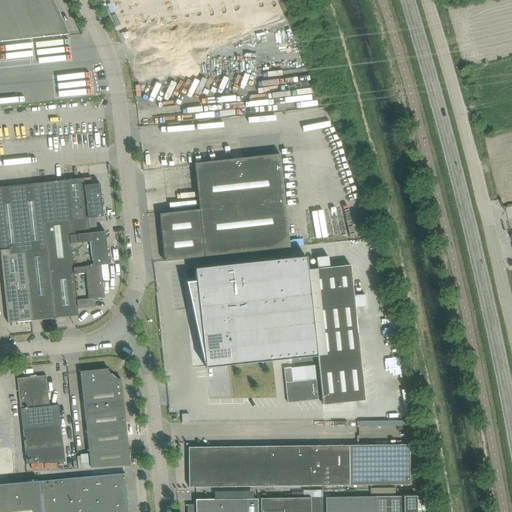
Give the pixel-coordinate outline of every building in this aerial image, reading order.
[(0,0),(0,41),(68,35),(52,0),(0,0)] [(272,0),(113,0),(125,24),(223,11),(235,36),(279,16),(272,0)] [(162,237),(287,224),(279,154),(194,164),(199,209),(159,214),(162,237)] [(92,184),(91,178),(40,183),(44,223),(103,216),(100,184),(92,184)] [(0,251),(0,256),(24,253),(47,251),(44,223),(40,183),(0,187),(0,251)] [(97,232),(95,218),(103,217),(103,216),(44,223),(47,251),(50,270),(73,268),(101,265),(109,264),(105,231),(97,232)] [(165,261),(290,247),(287,224),(162,237),(165,261)] [(31,321),(55,318),(50,270),(47,251),(24,253),(31,321)] [(8,323),(31,321),(24,253),(0,256),(8,323)] [(332,256),(332,266),(343,266),(342,256),(332,256)] [(196,282),(187,283),(192,308),(199,308),(205,362),(205,368),(318,356),(323,405),(333,404),(365,400),(357,328),(356,317),(351,265),(340,266),(329,267),(318,269),(308,270),(307,270),(306,257),(195,269),(196,282)] [(78,308),(95,307),(94,299),(104,298),(101,265),(73,268),(78,308)] [(78,316),(78,308),(73,268),(50,270),(55,318),(78,316)] [(291,367),(284,368),(287,403),(318,399),(316,379),(293,382),(291,367)] [(118,379),(109,372),(108,369),(80,372),(83,399),(123,395),(121,379),(118,379)] [(59,405),(50,406),(46,375),(34,377),(43,463),(65,462),(59,405)] [(26,464),(43,463),(34,377),(17,378),(26,464)] [(88,440),(127,435),(123,395),(83,399),(88,440)] [(358,419),(359,445),(385,444),(384,432),(407,431),(406,419),(392,420),(392,417),(358,419)] [(91,467),(130,465),(127,435),(88,440),(91,467)] [(349,485),(410,484),(409,444),(349,445),(349,485)] [(309,486),(349,485),(349,445),(309,446),(309,486)] [(189,487),(269,486),(269,446),(188,447),(189,487)] [(269,486),(309,486),(309,446),(269,446),(269,486)] [(128,511),(125,473),(0,484),(0,511),(128,511)] [(417,511),(417,496),(376,497),(376,511),(417,511)] [(376,511),(376,497),(326,497),(325,511),(376,511)] [(322,511),(323,498),(261,498),(261,511),(322,511)] [(196,504),(187,504),(187,511),(258,511),(258,499),(254,499),(253,499),(246,499),(214,499),(196,499),(196,504)]
